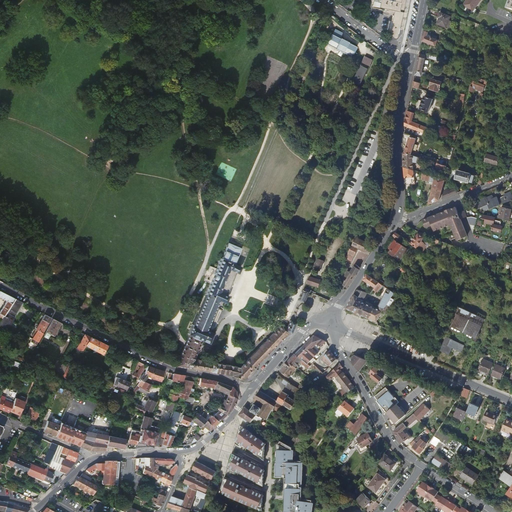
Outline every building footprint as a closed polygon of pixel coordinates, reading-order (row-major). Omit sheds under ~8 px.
[(394,11),(396,0),(375,0),(374,6),(394,11)] [(396,0),(394,11),(403,13),(404,8),(405,3),(405,0),(396,0)] [(468,0),(465,5),(473,12),(482,0),(468,0)] [(403,13),(394,11),(394,13),(392,22),(401,24),(403,15),(403,13)] [(440,13),(438,19),(440,20),(438,25),(446,28),(450,17),(440,13)] [(333,30),(333,32),(331,35),(330,35),(325,44),(333,48),(351,58),(356,48),(347,43),(340,39),(342,35),(333,30)] [(436,46),(438,40),(437,40),(428,36),(429,33),(424,31),(423,35),(422,41),(436,46)] [(421,75),(426,55),(420,54),(417,65),(416,73),(415,75),(421,76),(421,75)] [(372,61),(365,58),(359,69),(366,73),(372,61)] [(485,91),(486,91),(489,82),(477,77),(477,79),(481,80),(481,81),(487,83),(485,91)] [(433,79),(431,84),(432,85),(431,89),(438,92),(442,82),(433,79)] [(425,96),(423,101),(420,100),(417,107),(421,109),(429,112),(433,99),(425,96)] [(419,132),(417,137),(425,140),(430,129),(412,122),(414,113),(408,111),(406,120),(405,124),(405,126),(419,132)] [(410,137),(405,153),(411,155),(416,139),(410,137)] [(420,163),(421,158),(411,155),(405,153),(404,153),(404,160),(404,167),(414,170),(413,161),(420,163)] [(501,158),(488,154),(486,162),(498,166),(501,158)] [(432,168),(446,173),(447,166),(433,162),(432,168)] [(416,183),(414,171),(414,170),(404,167),(404,168),(405,184),(416,183)] [(470,175),(470,174),(458,170),(457,171),(453,170),(452,177),(455,178),(455,179),(470,183),(471,181),(473,181),(474,176),(470,175)] [(436,179),(429,204),(439,200),(445,181),(444,180),(423,174),(423,180),(430,181),(431,177),(436,179)] [(485,207),(486,211),(511,199),(511,191),(506,194),(506,196),(499,199),(498,197),(495,198),(494,196),(489,199),(489,198),(482,201),(483,202),(479,204),(481,209),(485,207)] [(459,214),(456,208),(450,210),(446,212),(423,221),(427,232),(433,229),(434,232),(451,225),(457,241),(458,240),(458,241),(467,238),(466,237),(467,237),(461,220),(459,214)] [(501,208),(499,218),(508,221),(511,209),(501,208)] [(461,220),(467,218),(465,211),(459,214),(461,220)] [(496,220),(496,218),(493,217),(488,216),(485,215),(484,219),(487,220),(487,223),(495,225),(493,231),(502,233),(503,227),(501,227),(502,222),(496,220)] [(410,237),(407,241),(417,248),(422,241),(424,243),(426,240),(419,234),(414,240),(410,237)] [(359,249),(370,254),(373,250),(375,247),(356,237),(346,258),(352,261),(359,249)] [(395,241),(388,249),(392,252),(392,253),(395,255),(402,246),(395,241)] [(189,344),(199,348),(202,341),(207,343),(210,342),(213,335),(210,333),(210,332),(210,330),(210,329),(208,328),(219,300),(226,303),(228,297),(226,296),(229,290),(236,273),(238,274),(241,267),(234,264),(241,249),(234,246),(228,243),(221,259),(220,259),(215,270),(213,276),(205,295),(206,295),(203,301),(195,320),(193,325),(192,324),(188,335),(189,336),(187,342),(189,344)] [(324,262),(318,259),(314,268),(320,271),(324,262)] [(343,285),(347,288),(349,285),(360,269),(354,266),(352,270),(350,268),(349,271),(348,270),(345,276),(348,277),(343,285)] [(364,280),(375,288),(379,282),(374,279),(367,274),(364,279),(364,280)] [(310,277),(307,284),(318,289),(321,282),(310,277)] [(381,280),(379,282),(384,285),(386,287),(389,289),(394,293),(396,290),(381,280)] [(373,290),(378,293),(384,285),(379,282),(375,288),(373,290)] [(310,291),(305,289),(304,290),(299,300),(304,303),(305,303),(309,293),(310,292),(309,292),(310,291)] [(365,317),(370,319),(375,308),(383,311),(392,297),(393,296),(395,293),(394,293),(389,289),(377,308),(362,302),(358,300),(352,311),(360,314),(365,317)] [(363,299),(368,293),(358,290),(356,294),(356,296),(363,299)] [(0,310),(0,314),(3,317),(14,299),(0,291),(0,306),(0,305),(0,296),(6,300),(0,310)] [(349,310),(352,311),(358,300),(362,302),(363,299),(356,296),(356,294),(355,294),(352,297),(347,309),(349,310)] [(394,307),(397,300),(395,299),(392,297),(383,311),(383,312),(387,315),(392,307),(391,306),(391,305),(394,307)] [(8,326),(11,321),(8,319),(10,316),(11,317),(17,307),(18,308),(21,302),(14,299),(3,317),(0,321),(0,325),(6,330),(8,326)] [(13,317),(18,308),(17,307),(11,317),(10,316),(8,319),(11,321),(12,321),(14,318),(13,317)] [(370,319),(377,322),(383,312),(383,311),(375,308),(370,319)] [(30,342),(36,345),(51,318),(44,314),(34,331),(36,332),(30,342)] [(459,314),(453,326),(475,338),(481,326),(459,314)] [(54,335),(60,323),(52,318),(46,330),(46,331),(44,335),(48,337),(50,333),(54,335)] [(194,359),(197,352),(185,347),(184,347),(180,356),(176,365),(176,366),(202,371),(231,376),(240,381),(248,374),(256,367),(262,361),(278,344),(289,333),(291,334),(296,323),(295,323),(290,320),(287,327),(282,325),(275,332),(260,347),(246,361),(240,368),(233,366),(213,363),(194,359)] [(75,349),(81,352),(84,346),(89,337),(84,334),(75,349)] [(319,348),(327,343),(320,339),(314,336),(308,342),(303,348),(312,356),(314,358),(318,354),(313,349),(316,345),(318,347),(319,348)] [(103,355),(107,346),(106,345),(89,337),(84,346),(103,355)] [(448,337),(442,349),(451,354),(454,347),(462,351),(465,345),(448,337)] [(198,350),(199,348),(189,344),(187,342),(186,345),(185,347),(197,352),(198,350)] [(307,364),(314,358),(312,356),(303,348),(300,351),(296,354),(303,360),(307,364)] [(322,359),(330,367),(336,361),(337,360),(330,351),(322,359)] [(308,369),(310,366),(307,364),(303,360),(296,354),(290,360),(288,362),(296,367),(300,363),(308,369)] [(463,371),(465,365),(437,354),(435,360),(463,371)] [(355,366),(359,372),(368,361),(368,360),(355,355),(350,360),(355,366)] [(69,365),(74,368),(75,366),(74,365),(78,358),(74,356),(69,365)] [(133,364),(132,369),(130,378),(136,380),(142,373),(145,365),(137,360),(136,359),(133,364)] [(479,371),(489,375),(494,364),(484,360),(479,371)] [(339,364),(336,361),(330,367),(327,370),(330,373),(339,364)] [(289,378),(297,368),(296,367),(288,362),(284,367),(281,371),(289,378)] [(337,395),(339,399),(343,396),(346,394),(354,388),(343,373),(342,373),(340,370),(343,368),(339,363),(339,364),(330,373),(327,376),(330,380),(334,377),(342,387),(341,387),(343,390),(337,395)] [(387,371),(388,369),(377,364),(369,373),(371,375),(371,377),(378,384),(383,379),(381,378),(382,377),(377,372),(379,369),(380,370),(382,368),(387,371)] [(493,375),(501,378),(505,368),(496,365),(493,375)] [(150,367),(147,366),(144,374),(143,374),(139,380),(143,382),(148,376),(148,377),(149,377),(153,368),(150,367)] [(149,377),(161,382),(164,372),(158,370),(154,369),(153,368),(149,377)] [(40,371),(35,369),(32,377),(37,379),(40,371)] [(181,383),(184,375),(181,375),(175,374),(174,374),(171,380),(181,383)] [(112,385),(126,390),(129,383),(115,378),(112,385)] [(190,388),(192,382),(184,380),(181,389),(189,391),(192,391),(193,389),(190,388)] [(216,382),(206,380),(205,387),(207,387),(213,388),(214,388),(216,382)] [(147,391),(151,384),(145,382),(140,388),(147,391)] [(222,384),(216,382),(214,388),(219,391),(220,387),(222,384)] [(301,383),(297,388),(298,389),(303,392),(304,393),(308,388),(302,384),(301,383)] [(231,388),(222,384),(220,387),(224,389),(223,393),(225,394),(227,395),(231,388)] [(374,396),(377,399),(388,390),(385,386),(374,396)] [(232,387),(231,388),(227,395),(228,395),(236,400),(237,399),(236,394),(236,392),(232,387)] [(466,398),(469,390),(463,388),(460,395),(466,398)] [(283,392),(278,400),(277,401),(277,402),(283,406),(291,410),(303,392),(298,389),(292,399),(289,397),(289,395),(283,392)] [(171,390),(167,401),(175,403),(179,393),(171,390)] [(252,410),(251,412),(252,412),(253,411),(258,414),(257,415),(258,416),(259,414),(269,421),(269,420),(268,419),(272,412),(274,413),(274,411),(278,413),(283,406),(277,402),(277,401),(273,399),(273,397),(272,398),(267,395),(268,394),(267,393),(266,395),(261,392),(262,390),(261,390),(260,391),(258,390),(253,399),(255,400),(253,403),(255,405),(253,409),(251,408),(251,409),(252,410)] [(382,408),(386,412),(396,403),(399,401),(395,396),(394,397),(388,390),(377,399),(379,401),(382,408)] [(0,408),(10,412),(10,411),(13,403),(11,402),(12,399),(3,396),(4,396),(1,395),(0,397),(0,408)] [(228,395),(225,399),(234,404),(236,400),(228,395)] [(19,399),(15,397),(13,403),(10,411),(20,414),(25,401),(22,400),(19,399)] [(143,408),(135,404),(134,408),(136,409),(136,410),(142,413),(144,409),(151,412),(156,403),(148,399),(143,408)] [(234,404),(225,399),(224,401),(223,400),(222,401),(224,402),(222,406),(231,408),(234,404)] [(175,403),(167,401),(165,408),(174,410),(176,403),(175,403)] [(354,409),(345,401),(339,409),(349,417),(354,409)] [(396,403),(386,412),(396,424),(406,415),(396,403)] [(478,407),(470,403),(466,411),(466,412),(475,416),(478,407)] [(424,404),(414,414),(420,420),(430,410),(424,404)] [(217,412),(226,414),(228,412),(231,408),(222,406),(220,408),(217,412)] [(26,416),(35,419),(39,411),(29,407),(26,416)] [(250,423),(256,415),(252,412),(251,412),(247,409),(245,407),(241,413),(239,415),(249,422),(250,423)] [(453,415),(463,420),(466,412),(457,408),(453,415)] [(494,425),(498,416),(491,413),(491,412),(487,410),(482,420),(494,425)] [(226,414),(217,412),(212,416),(218,422),(222,419),(226,414)] [(145,416),(145,414),(143,413),(142,418),(139,430),(139,433),(142,433),(142,436),(140,435),(138,441),(143,443),(149,444),(154,445),(158,428),(157,427),(150,425),(151,418),(145,416)] [(190,421),(195,424),(201,417),(196,413),(191,419),(190,421)] [(187,425),(190,418),(182,415),(179,422),(187,425)] [(205,420),(213,427),(215,425),(218,422),(212,416),(212,417),(210,415),(205,420)] [(368,419),(363,415),(354,426),(350,423),(347,428),(357,434),(368,419)] [(415,421),(411,416),(404,422),(407,427),(415,421)] [(201,429),(206,433),(213,427),(205,420),(201,417),(195,424),(201,429)] [(501,430),(511,434),(511,421),(506,419),(501,430)] [(55,436),(59,425),(47,420),(43,431),(46,432),(48,433),(48,432),(50,433),(50,434),(55,436)] [(59,425),(55,436),(66,440),(79,446),(86,432),(60,422),(59,425)] [(407,427),(404,422),(394,431),(395,433),(397,436),(404,431),(403,430),(407,427)] [(262,457),(265,459),(265,444),(262,442),(263,441),(241,425),(236,442),(242,447),(244,445),(255,452),(254,453),(261,458),(262,457)] [(135,431),(131,429),(128,442),(136,444),(137,441),(139,433),(139,430),(136,430),(135,431)] [(451,436),(440,429),(435,436),(435,437),(441,440),(446,443),(451,436)] [(173,433),(166,431),(164,438),(162,444),(165,445),(169,446),(175,432),(173,432),(173,433)] [(408,438),(406,434),(404,431),(397,436),(397,437),(399,440),(401,443),(408,438)] [(86,432),(79,446),(89,450),(89,451),(97,451),(106,451),(107,445),(106,445),(108,435),(96,433),(95,435),(91,435),(86,432)] [(201,438),(196,433),(192,441),(191,443),(197,441),(201,438)] [(362,447),(366,445),(373,441),(368,433),(358,439),(360,443),(362,447)] [(125,439),(108,435),(106,445),(107,445),(116,447),(123,449),(125,439)] [(413,445),(413,446),(420,453),(423,449),(423,448),(426,444),(421,440),(422,438),(419,436),(411,444),(413,445)] [(441,440),(435,437),(432,440),(431,443),(437,447),(441,440)] [(293,447),(278,439),(276,475),(276,477),(281,477),(282,475),(286,475),(286,477),(284,510),(285,511),(284,511),(285,511),(290,511),(291,511),(296,511),(295,511),(312,511),(314,503),(312,503),(312,500),(305,498),(305,500),(301,500),(302,497),(302,487),(300,487),(300,480),(302,480),(303,466),(301,466),(301,461),(295,460),(295,463),(291,462),(292,456),(294,456),(294,450),(292,449),(293,447)] [(460,442),(456,449),(462,453),(463,453),(469,457),(474,450),(468,446),(467,446),(460,442)] [(46,464),(50,465),(56,450),(58,446),(51,443),(49,448),(45,460),(46,464)] [(59,458),(60,454),(62,455),(65,449),(63,448),(61,452),(56,450),(50,465),(49,468),(54,470),(65,474),(69,469),(73,463),(59,458)] [(59,458),(73,463),(75,459),(77,454),(65,449),(62,455),(60,454),(59,458)] [(381,454),(378,449),(373,452),(377,459),(381,454)] [(6,464),(8,466),(12,468),(16,459),(18,454),(11,451),(6,464)] [(254,481),(263,486),(264,469),(255,465),(256,464),(252,462),(251,463),(232,454),(228,468),(235,472),(236,471),(255,480),(254,481)] [(396,462),(386,454),(380,462),(391,470),(396,462)] [(437,454),(433,461),(437,464),(450,472),(455,466),(437,454)] [(170,465),(173,461),(170,459),(158,459),(143,458),(135,459),(135,460),(137,461),(140,461),(144,462),(143,467),(142,473),(165,484),(164,485),(168,487),(168,485),(169,486),(172,478),(177,467),(175,464),(171,469),(168,476),(155,470),(155,467),(156,467),(160,466),(160,464),(170,465)] [(12,468),(26,474),(30,465),(16,459),(12,468)] [(118,462),(115,462),(115,461),(109,461),(104,461),(101,462),(101,464),(104,464),(104,471),(104,472),(103,478),(102,483),(103,484),(113,485),(117,485),(117,468),(117,465),(118,462)] [(95,471),(104,471),(104,464),(101,464),(101,462),(96,464),(89,469),(87,470),(89,473),(95,471)] [(197,462),(194,468),(193,469),(199,473),(203,465),(197,462)] [(27,474),(43,481),(47,472),(30,465),(26,474),(27,474)] [(199,473),(204,475),(209,468),(203,465),(199,473)] [(49,483),(54,470),(49,468),(47,472),(43,481),(49,483)] [(214,470),(209,468),(204,475),(212,480),(214,476),(216,471),(214,470)] [(478,475),(467,469),(462,477),(472,484),(478,475)] [(511,476),(504,470),(499,476),(511,485),(511,476)] [(91,479),(82,474),(79,477),(89,483),(91,479)] [(209,488),(201,483),(199,482),(196,480),(196,479),(188,475),(185,482),(186,483),(185,485),(190,487),(190,486),(197,490),(198,488),(206,492),(209,488)] [(72,485),(93,495),(97,487),(89,483),(79,477),(77,476),(72,484),(72,485)] [(511,485),(499,476),(511,486),(511,485)] [(384,483),(376,477),(367,489),(375,495),(384,483)] [(263,494),(225,478),(220,493),(258,509),(259,508),(262,509),(263,494)] [(430,486),(423,481),(417,490),(419,492),(418,493),(424,497),(430,486)] [(201,509),(199,511),(200,511),(206,501),(205,500),(208,494),(197,490),(190,486),(190,487),(185,500),(183,507),(190,510),(195,496),(202,499),(197,507),(201,509)] [(438,492),(434,489),(434,488),(431,486),(430,486),(424,497),(430,500),(430,499),(435,502),(439,495),(437,494),(438,492)] [(109,499),(112,495),(107,492),(97,487),(93,495),(102,500),(104,497),(109,499)] [(363,492),(359,496),(360,497),(357,499),(364,507),(367,504),(366,503),(370,500),(363,492)] [(74,496),(84,504),(88,501),(81,496),(77,493),(74,496)] [(150,503),(160,507),(161,504),(164,497),(159,495),(157,499),(153,498),(150,503)] [(436,505),(443,510),(450,499),(447,497),(446,499),(441,496),(441,497),(439,495),(435,502),(437,503),(436,505)] [(185,500),(172,496),(169,502),(183,507),(185,500)] [(450,499),(443,510),(447,511),(455,511),(458,508),(456,506),(457,506),(452,503),(454,501),(450,499)] [(10,511),(12,504),(6,503),(6,502),(0,501),(0,511),(3,511),(10,511)] [(414,511),(418,507),(410,501),(407,505),(404,503),(402,507),(409,511),(414,511)] [(181,511),(180,511),(189,511),(190,510),(183,507),(169,502),(167,506),(168,507),(181,511)]
